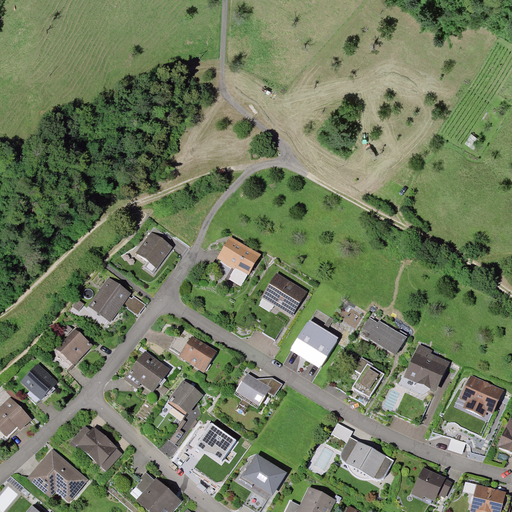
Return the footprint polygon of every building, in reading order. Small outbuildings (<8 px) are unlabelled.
[(152,232),(161,239),(165,234),(154,227),(150,233),(151,233),(152,232)] [(152,232),(151,233),(136,253),(147,262),(157,269),(173,247),(161,239),(152,232)] [(261,254),(230,236),(217,258),(234,269),(235,267),(249,275),(261,254)] [(153,273),(157,269),(147,262),(144,266),(153,273)] [(307,292),(277,273),(262,297),(293,316),(307,292)] [(131,293),(109,277),(88,306),(111,322),(123,305),(129,296),(131,293)] [(132,298),(129,296),(123,305),(128,308),(127,308),(138,316),(146,305),(133,296),(132,298)] [(84,304),(79,299),(73,307),(79,311),(84,304)] [(378,322),(369,317),(362,329),(370,333),(368,337),(396,355),(407,337),(406,336),(399,332),(379,320),(378,322)] [(339,337),(310,320),(308,322),(307,322),(297,339),(297,338),(291,347),(292,347),(290,350),(319,368),(321,365),(321,366),(327,357),(337,340),(339,337)] [(66,335),(72,329),(66,324),(61,330),(66,335)] [(93,345),(75,328),(56,349),(74,365),(93,345)] [(180,354),(188,341),(178,335),(170,348),(180,354)] [(217,351),(192,335),(188,341),(180,354),(179,356),(204,372),(217,351)] [(436,391),(450,362),(431,353),(433,350),(419,344),(404,377),(436,391)] [(170,369),(145,350),(123,379),(137,389),(141,383),(152,392),(170,369)] [(352,387),(370,398),(385,373),(372,366),(374,364),(362,357),(354,369),(360,373),(352,387)] [(58,382),(38,363),(21,381),(41,400),(46,394),(53,387),(58,382)] [(256,379),(248,373),(236,391),(259,406),(267,392),(274,396),(283,384),(272,378),(256,379)] [(504,390),(471,375),(460,399),(465,401),(463,407),(484,417),(487,411),(493,414),(504,390)] [(203,395),(183,380),(169,399),(170,400),(187,413),(189,414),(203,395)] [(55,389),(53,387),(46,394),(49,396),(55,389)] [(259,406),(236,391),(234,394),(257,409),(259,406)] [(32,419),(10,397),(0,406),(0,430),(6,437),(17,427),(20,430),(32,419)] [(187,413),(170,400),(167,404),(185,416),(187,413)] [(511,417),(497,446),(511,453),(511,417)] [(236,440),(212,422),(195,445),(203,451),(213,454),(222,460),(236,440)] [(350,437),(353,432),(338,423),(332,433),(347,442),(350,437)] [(78,443),(90,430),(86,426),(69,443),(75,448),(79,444),(78,443)] [(123,454),(94,426),(90,430),(78,443),(79,444),(106,471),(123,454)] [(341,453),(341,456),(341,458),(342,460),(343,462),(346,463),(347,464),(347,465),(348,468),(350,470),(351,472),(353,474),(355,476),(358,477),(359,478),(363,479),(365,480),(366,480),(369,480),(371,479),(372,479),(374,478),(376,478),(379,479),(381,478),(383,478),(385,476),(394,460),(350,437),(347,442),(341,453)] [(466,443),(452,438),(448,449),(462,454),(466,443)] [(89,480),(52,449),(27,478),(50,498),(56,491),(69,503),(89,480)] [(287,472),(256,454),(242,477),(242,476),(240,479),(251,486),(253,483),(273,495),(287,472)] [(445,478),(423,467),(411,493),(423,499),(424,496),(435,501),(438,494),(441,487),(445,478)] [(171,511),(182,501),(156,478),(154,480),(146,472),(141,478),(143,480),(136,487),(142,493),(136,500),(149,511),(171,511)] [(451,480),(445,478),(441,487),(438,494),(445,498),(450,486),(452,482),(450,481),(451,480)] [(506,491),(477,484),(470,511),(474,511),(500,511),(505,494),(506,491)] [(329,511),(336,500),(309,486),(300,505),(296,511),(329,511)] [(511,496),(505,494),(500,511),(509,511),(511,506),(509,506),(511,496)] [(296,511),(300,505),(291,500),(285,511),(296,511)]
